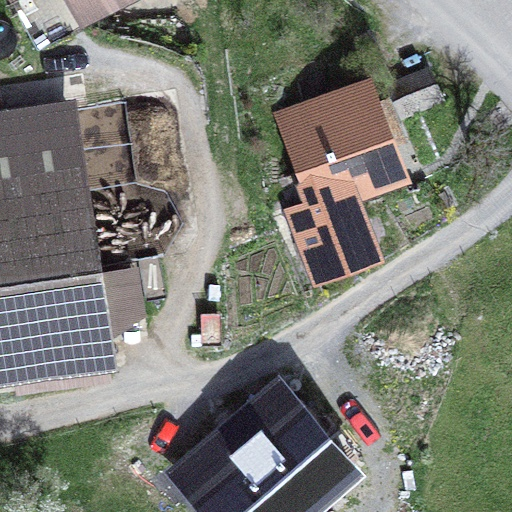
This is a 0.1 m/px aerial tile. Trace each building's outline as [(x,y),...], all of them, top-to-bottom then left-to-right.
[(76,0),(83,12),(105,0),(76,0)] [(388,90),(403,118),(442,98),(428,70),(388,90)] [(317,276),(377,253),(354,193),(400,175),(389,147),(405,140),(389,99),(375,105),(365,79),(284,110),(320,202),(292,212),(317,276)] [(95,274),(69,109),(0,119),(0,394),(111,377),(105,341),(95,274)] [(105,341),(145,316),(137,267),(95,274),(105,341)] [(182,467),(220,511),(303,511),(354,470),(281,384),(182,467)]
